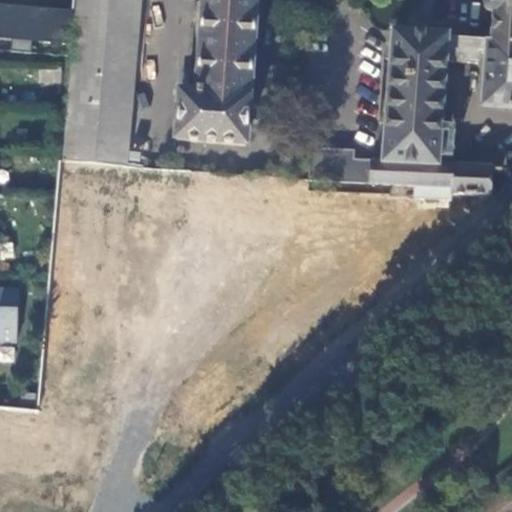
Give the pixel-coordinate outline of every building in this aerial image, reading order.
[(78,0),(64,161),(125,167),(139,0),(78,0)] [(177,140),(246,144),(256,0),(204,0),(197,94),(181,92),(177,140)] [(311,150),(309,181),(415,187),(451,189),(452,167),(435,166),(445,61),(477,64),(478,53),(488,54),(484,106),(511,107),(511,0),(485,0),(484,2),(484,5),(485,8),(487,10),(489,10),(495,11),(492,42),(447,39),(447,37),(395,33),(384,162),(352,161),(353,152),(311,150)] [(73,12),(0,5),(0,31),(0,28),(45,32),(44,43),(70,45),(73,12)] [(0,28),(0,31),(0,38),(12,40),(33,42),(44,43),(45,32),(0,28)] [(12,40),(11,52),(32,54),(33,42),(12,40)] [(511,169),(511,155),(469,152),(468,167),(491,169),(491,171),(505,172),(511,169)] [(489,195),(491,171),(491,169),(468,167),(452,167),(451,189),(415,187),(415,197),(408,197),(407,209),(417,209),(471,212),(489,195)] [(0,339),(14,340),(15,289),(0,288),(0,339)] [(187,452),(233,415),(202,377),(156,415),(187,452)]
